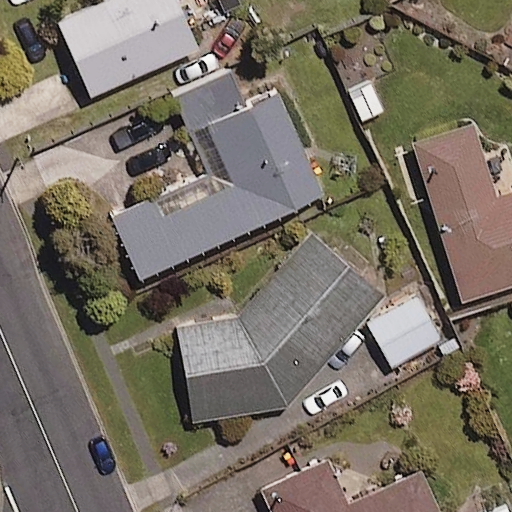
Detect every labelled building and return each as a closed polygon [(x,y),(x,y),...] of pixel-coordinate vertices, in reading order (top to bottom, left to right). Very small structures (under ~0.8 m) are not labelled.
[(198,47),(176,0),(106,0),(59,21),(92,95),(198,47)] [(195,133),(209,126),(236,184),(164,217),(155,199),(111,219),(139,280),(322,197),(272,87),(245,100),(230,68),(176,92),(195,133)] [(368,74),(344,85),(360,122),(384,111),(368,74)] [(511,187),(494,193),(473,124),(415,142),(464,300),(511,285),(511,187)] [(194,421),(286,403),(386,291),(318,231),(240,318),(177,330),(194,421)] [(440,339),(415,294),(367,321),(393,366),(440,339)] [(344,499),(324,454),(261,481),(274,511),(438,511),(418,467),(344,499)] [(507,511),(504,503),(484,511),(507,511)]
